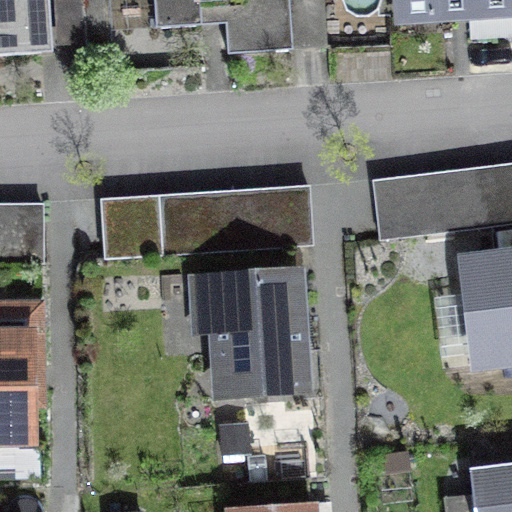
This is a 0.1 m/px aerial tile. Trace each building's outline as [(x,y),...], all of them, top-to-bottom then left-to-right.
[(50,0),(0,0),(0,69),(55,65),(50,0)] [(155,0),(158,41),(232,36),(235,63),(297,58),(292,0),(155,0)] [(511,0),(396,0),(401,39),(511,26),(511,0)] [(511,235),(511,181),(379,195),(384,248),(511,235)] [(317,198),(164,210),(169,269),(322,257),(317,198)] [(50,214),(0,215),(0,274),(51,274),(50,214)] [(484,377),(511,372),(511,272),(469,279),(484,377)] [(213,418),(312,408),(300,287),(201,297),(213,418)] [(0,344),(0,461),(22,461),(16,343),(0,344)] [(468,511),(511,511),(511,475),(464,483),(468,511)]
